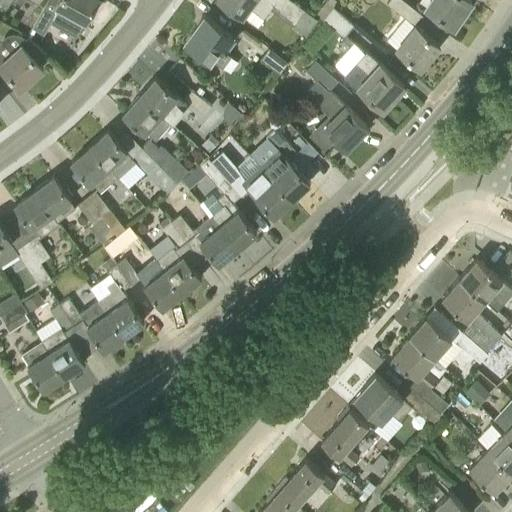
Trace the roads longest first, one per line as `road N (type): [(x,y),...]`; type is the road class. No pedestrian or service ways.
road 1 (tertiary): [(34,454),(176,360),(334,233),(435,130),(511,35)]
road 2 (residential): [(189,511),(440,217),(466,203),(480,208)]
road 3 (residential): [(0,141),(142,0)]
